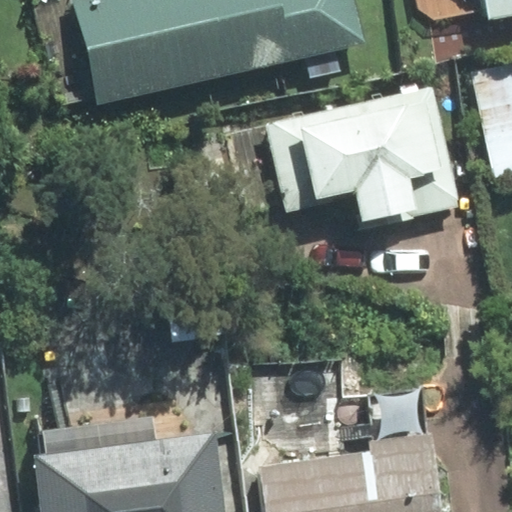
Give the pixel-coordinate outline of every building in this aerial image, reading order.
[(64,0),(88,104),(360,42),(349,0),(64,0)] [(511,0),(475,0),(480,22),(511,15),(511,0)] [(486,178),(511,172),(511,72),(467,81),(486,178)] [(427,86),(258,122),(277,211),(345,196),(351,230),(453,208),(427,86)] [(203,292),(153,297),(159,345),(208,340),(203,292)] [(212,511),(201,431),(22,456),(29,511),(212,511)] [(255,511),(432,511),(423,432),(359,442),(361,451),(249,465),(255,511)]
